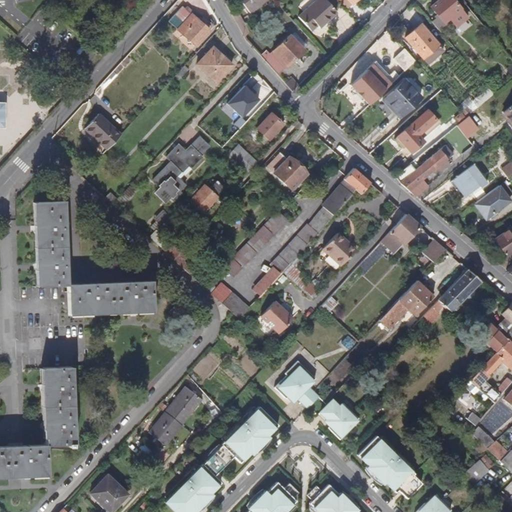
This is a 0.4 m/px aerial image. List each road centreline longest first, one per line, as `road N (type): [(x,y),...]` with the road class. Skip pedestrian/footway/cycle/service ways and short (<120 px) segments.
road 1 (residential): [(46,511),(208,334),(211,321),(205,299),(34,142)]
road 2 (residential): [(298,110),(511,292)]
road 3 (unclassified): [(34,142),(165,0)]
road 4 (unclassified): [(298,110),(403,0)]
road 5 (residential): [(209,0),(298,110)]
